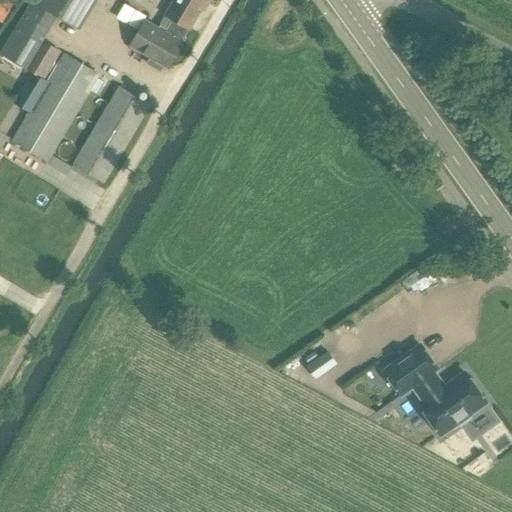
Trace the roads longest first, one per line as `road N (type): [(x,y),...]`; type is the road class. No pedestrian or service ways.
road 1 (secondary): [(511,239),(339,0)]
road 2 (unclassified): [(511,61),(395,0)]
